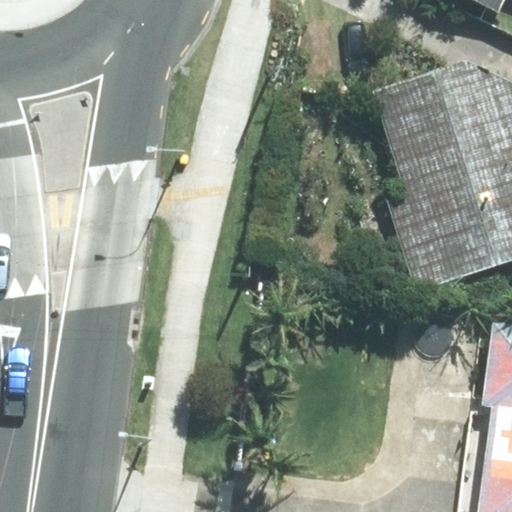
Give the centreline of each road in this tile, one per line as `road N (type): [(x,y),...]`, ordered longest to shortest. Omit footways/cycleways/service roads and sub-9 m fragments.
road 1 (secondary): [(148,0),(110,207),(41,422)]
road 2 (secondary): [(41,422),(0,195)]
road 3 (secondary): [(140,0),(74,52),(0,74)]
